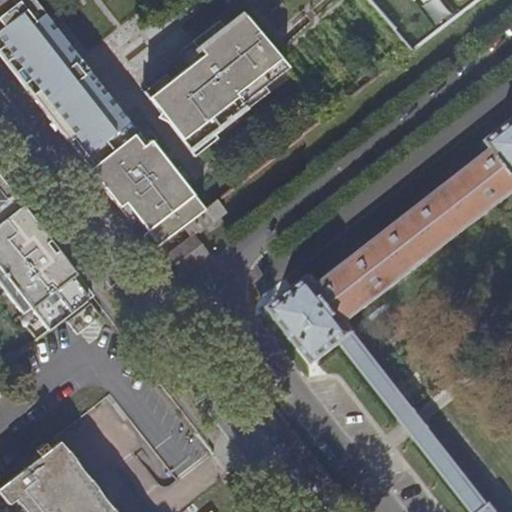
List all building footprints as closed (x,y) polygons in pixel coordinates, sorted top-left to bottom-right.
[(0,0),(0,50),(2,49),(36,94),(31,97),(40,110),(46,106),(72,140),(113,108),(48,24),(40,30),(34,22),(42,16),(29,0),(0,0)] [(290,68),(241,10),(186,56),(192,64),(148,101),(191,152),(241,114),(234,104),(239,99),(245,105),(290,68)] [(48,24),(42,16),(34,22),(40,30),(48,24)] [(2,49),(0,50),(0,57),(31,97),(36,94),(2,49)] [(46,106),(40,110),(67,144),(72,140),(46,106)] [(139,222),(158,248),(185,227),(204,212),(205,211),(173,166),(169,169),(147,141),(142,145),(125,122),(110,134),(108,132),(79,154),(121,209),(126,206),(137,220),(132,223),(134,226),(139,222)] [(511,124),(490,141),(497,149),(323,285),(315,277),(275,307),(318,364),(343,343),(357,333),(359,331),(351,322),(511,196),(511,124)] [(0,290),(16,312),(12,315),(33,342),(73,313),(56,291),(71,280),(52,256),(54,254),(54,248),(51,243),(43,242),(47,239),(0,178),(0,290)] [(204,212),(185,227),(192,237),(212,222),(204,212)] [(211,256),(195,237),(172,254),(187,274),(211,256)] [(357,333),(343,343),(474,511),(481,511),(490,505),(420,415),(357,333)] [(109,511),(56,444),(47,450),(42,444),(32,453),(37,459),(0,486),(0,497),(8,507),(15,501),(23,511),(109,511)] [(490,505),(481,511),(499,511),(493,503),(490,505)]
